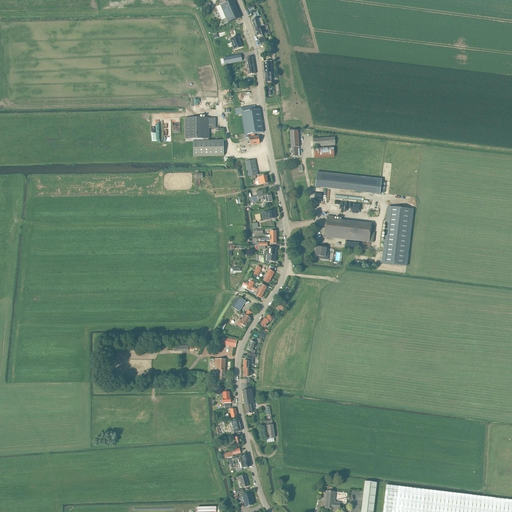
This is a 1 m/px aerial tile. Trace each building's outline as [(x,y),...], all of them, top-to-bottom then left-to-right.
[(220,5),(216,7),(218,11),(222,20),(223,22),(224,25),(228,23),(241,18),(233,0),(230,1),(229,0),(218,0),(221,5),(220,5)] [(257,18),(251,20),(254,28),(259,27),(263,25),(262,22),(258,24),(257,19),(257,18)] [(259,27),(254,28),(254,29),(257,37),(262,35),(259,27)] [(218,31),(213,33),(215,39),(221,37),(220,35),(226,33),(224,29),(218,31)] [(238,36),(230,39),(234,50),(242,47),(238,36)] [(248,75),(255,74),(252,58),(245,59),(248,75)] [(271,61),(265,62),(264,62),(264,73),(265,82),(271,82),(270,73),(272,73),(271,61)] [(242,114),(245,135),(246,139),(249,138),(250,145),(260,144),(259,137),(255,137),(255,134),(263,133),(260,110),(255,110),(255,106),(241,108),(235,109),(236,115),(242,114)] [(193,141),(193,156),(224,156),(223,140),(208,140),(208,128),(216,128),(215,118),(185,119),(185,141),(193,141)] [(290,131),(291,157),(299,156),(298,131),(290,131)] [(313,147),(335,146),(334,137),(313,139),(313,147)] [(314,148),(314,158),(334,157),(333,147),(314,148)] [(248,177),(251,176),(255,176),(255,175),(258,175),(254,160),(245,162),(248,177)] [(315,171),(314,186),(358,192),(360,176),(315,171)] [(260,177),(257,178),(259,185),(262,185),(262,184),(268,183),(266,176),(266,175),(261,177),(260,177)] [(361,176),(359,192),(376,194),(377,179),(361,176)] [(249,197),(249,198),(250,203),(259,201),(258,199),(262,198),(263,201),(266,200),(266,203),(272,202),(271,195),(268,196),(268,194),(263,195),(258,196),(257,196),(256,196),(249,197)] [(382,263),(406,266),(413,209),(388,207),(382,263)] [(266,212),(263,213),(264,221),(267,220),(269,220),(276,218),(274,210),(269,212),(266,212)] [(324,237),(369,242),(371,224),(333,220),(334,217),(327,216),(324,237)] [(316,250),(316,256),(320,257),(319,259),(327,260),(328,253),(326,253),(326,249),(326,248),(317,247),(316,250)] [(264,258),(263,258),(264,263),(265,264),(265,263),(268,264),(268,262),(275,262),(276,256),(267,255),(266,255),(264,255),(264,258)] [(266,272),(264,275),(265,275),(266,275),(271,278),(274,273),(269,270),(268,270),(267,273),(266,272)] [(263,280),(263,281),(269,284),(271,278),(266,275),(265,275),(264,275),(263,277),(264,278),(263,280)] [(257,289),(258,290),(264,293),(267,287),(261,284),(260,287),(258,286),(257,289)] [(256,291),(255,292),(257,293),(256,295),(261,298),(264,293),(258,290),(257,289),(256,291)] [(238,297),(231,307),(239,312),(239,311),(245,302),(238,297)] [(282,311),(286,306),(279,301),(276,306),(282,311)] [(241,327),(243,325),(245,327),(251,319),(245,315),(245,314),(243,313),(241,315),(244,317),(241,321),(240,319),(237,324),(241,327)] [(270,322),(271,320),(272,319),(274,316),(271,314),(270,316),(268,315),(265,319),(264,318),(260,325),(264,328),(269,321),(270,322)] [(221,344),(235,347),(236,341),(223,338),(221,344)] [(250,341),(246,349),(251,351),(251,352),(254,353),(255,351),(252,350),(254,346),(255,346),(256,344),(255,344),(255,343),(254,343),(255,341),(252,340),(251,342),(250,341)] [(243,369),(249,369),(249,364),(252,364),(252,359),(246,358),(246,361),(244,360),(243,368),(243,369)] [(215,360),(215,370),(216,370),(219,370),(218,375),(218,376),(218,380),(219,380),(224,380),(225,371),(225,360),(215,360)] [(248,377),(248,376),(251,376),(252,375),(252,373),(251,372),(248,372),(249,369),(243,369),(243,377),(248,377)] [(242,391),(244,404),(244,405),(245,405),(246,414),(252,413),(251,409),(254,408),(251,390),(242,391)] [(223,392),(223,399),(222,399),(223,403),(231,403),(230,398),(229,398),(229,392),(223,392)] [(238,421),(230,423),(232,433),(241,431),(238,421)] [(267,443),(274,441),(274,438),(275,438),(273,425),(272,421),(264,422),(264,426),(262,426),(264,440),(266,439),(267,443)] [(235,444),(233,445),(234,447),(235,446),(235,447),(242,445),(240,437),(233,438),(234,442),(235,444)] [(242,488),(247,486),(249,486),(245,475),(239,477),(242,488)] [(363,491),(361,511),(373,511),(377,483),(365,481),(363,491)] [(511,511),(511,500),(484,497),(472,495),(389,485),(386,485),(382,511),(511,511)] [(340,510),(340,503),(335,502),(336,492),(326,491),(324,509),(333,510),(333,509),(340,510)] [(246,507),(253,505),(251,498),(252,498),(251,493),(239,497),(241,504),(245,503),(246,507)]
